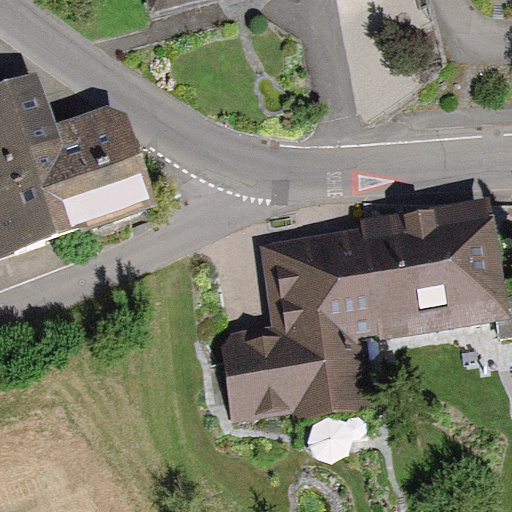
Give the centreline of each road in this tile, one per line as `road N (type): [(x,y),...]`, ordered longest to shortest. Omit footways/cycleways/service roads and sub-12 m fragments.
road 1 (tertiary): [(0,1),(148,112),(255,172)]
road 2 (residential): [(0,307),(238,206),(255,172)]
road 3 (tertiary): [(255,172),(344,177),(511,163)]
